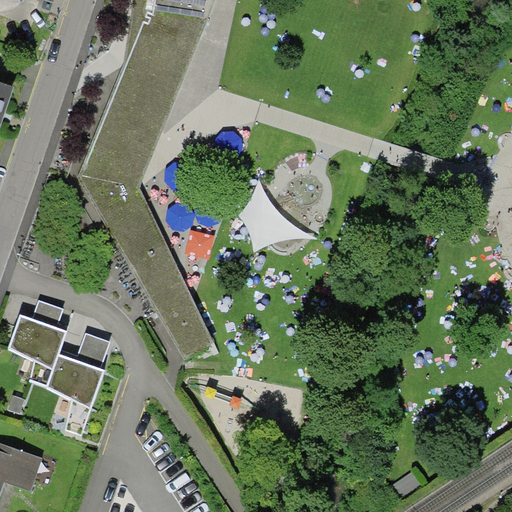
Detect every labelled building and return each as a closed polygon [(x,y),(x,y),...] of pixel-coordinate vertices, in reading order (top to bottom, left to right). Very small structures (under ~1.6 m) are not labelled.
[(210,0),(134,0),(124,62),(77,178),(184,360),(212,347),(136,192),(210,1),(210,0)] [(0,124),(13,86),(0,81),(0,124)] [(39,300),(32,319),(57,328),(63,309),(39,300)] [(32,319),(20,314),(8,348),(35,361),(29,381),(47,387),(58,353),(66,331),(57,328),(32,319)] [(110,342),(86,333),(76,360),(100,369),(110,342)] [(76,360),(58,353),(47,387),(72,399),(65,430),(81,435),(105,370),(100,369),(76,360)] [(25,399),(13,395),(8,410),(20,414),(25,399)] [(0,492),(2,486),(33,497),(46,462),(0,445),(0,492)]
